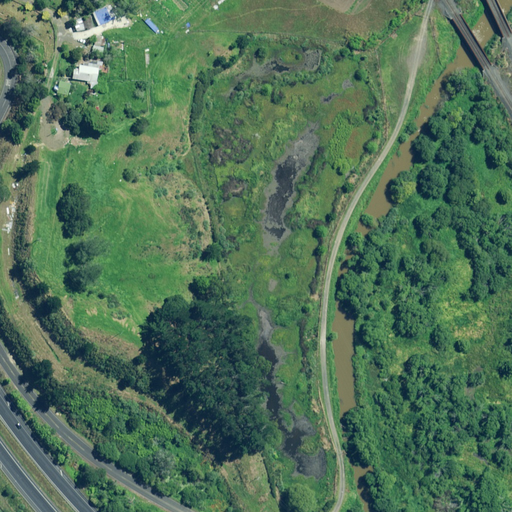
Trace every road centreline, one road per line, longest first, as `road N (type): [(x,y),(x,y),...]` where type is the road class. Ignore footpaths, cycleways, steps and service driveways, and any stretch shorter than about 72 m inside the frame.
road 1 (unclassified): [(0,352),(79,447),(183,511)]
road 2 (motorway): [(0,406),(87,511)]
